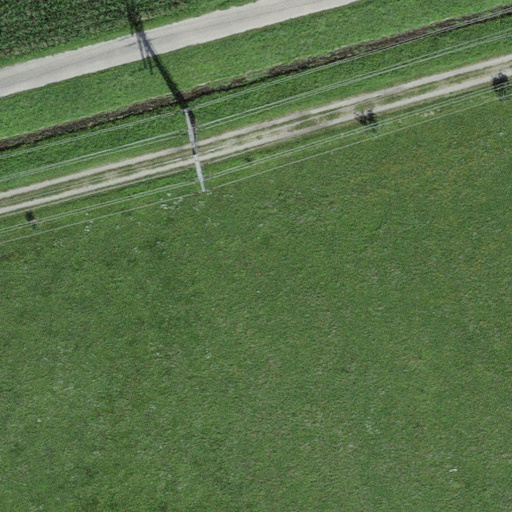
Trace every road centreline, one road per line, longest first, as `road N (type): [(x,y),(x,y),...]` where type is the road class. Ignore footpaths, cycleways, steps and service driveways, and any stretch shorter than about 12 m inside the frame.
road 1 (track): [(0,200),(511,63)]
road 2 (unclassified): [(312,0),(0,83)]
